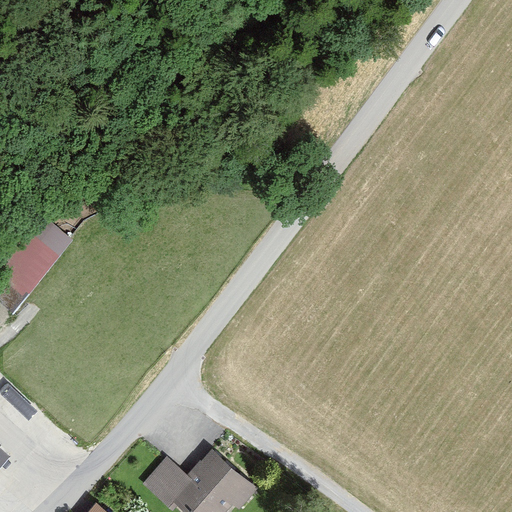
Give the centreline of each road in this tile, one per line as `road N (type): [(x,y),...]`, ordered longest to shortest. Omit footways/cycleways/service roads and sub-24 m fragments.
road 1 (unclassified): [(27,511),(214,325),(450,0)]
road 2 (unknown): [(166,373),(359,511)]
